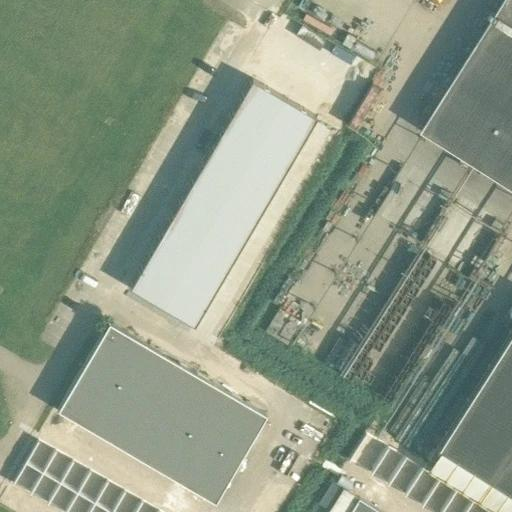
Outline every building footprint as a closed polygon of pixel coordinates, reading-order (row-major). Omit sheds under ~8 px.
[(511,0),(503,0),(422,128),(511,184),(511,0)] [(251,78),(240,96),(305,135),(317,115),(252,77),(251,78)] [(240,96),(230,114),(295,152),(305,135),(240,96)] [(230,114),(220,131),(285,169),(295,152),(230,114)] [(220,131),(210,148),(275,187),(285,169),(220,131)] [(210,148),(200,165),(265,204),(275,187),(210,148)] [(200,165),(190,183),(254,221),(265,204),(200,165)] [(190,183),(180,200),(244,238),(254,221),(190,183)] [(180,200),(169,217),(234,256),(244,238),(180,200)] [(169,217),(159,234),(224,273),(234,256),(169,217)] [(159,234),(149,252),(214,290),(224,273),(159,234)] [(149,252),(139,269),(204,307),(214,290),(149,252)] [(139,269),(129,286),(129,287),(193,324),(194,325),(204,307),(139,269)] [(109,321),(105,326),(57,408),(215,500),(266,413),(109,321)] [(511,329),(436,449),(511,497),(511,329)] [(25,462),(43,472),(64,437),(46,426),(25,462)] [(372,435),(339,485),(343,487),(351,493),(361,499),(394,449),(388,446),(372,435)] [(64,437),(43,472),(60,482),(81,447),(64,437)] [(81,447),(60,482),(77,493),(98,457),(81,447)] [(394,449),(361,499),(381,511),(383,511),(416,463),(394,449)] [(98,457),(77,493),(94,503),(115,467),(98,457)] [(5,498),(22,508),(43,472),(25,462),(5,498)] [(416,463),(383,511),(414,511),(438,477),(416,463)] [(115,467),(94,503),(110,511),(112,511),(133,477),(115,467)] [(28,511),(42,511),(60,482),(43,472),(22,508),(28,511)] [(135,511),(150,487),(133,477),(112,511),(135,511)] [(438,477),(414,511),(445,511),(460,491),(457,489),(438,477)] [(65,511),(77,493),(60,482),(42,511),(65,511)] [(158,511),(167,498),(150,487),(135,511),(158,511)] [(381,511),(361,499),(351,493),(343,487),(326,511),(381,511)] [(460,491),(445,511),(477,511),(482,505),(460,491)] [(88,511),(94,503),(77,493),(65,511),(88,511)] [(167,498),(158,511),(181,511),(184,508),(167,498)] [(110,511),(94,503),(88,511),(110,511)]
